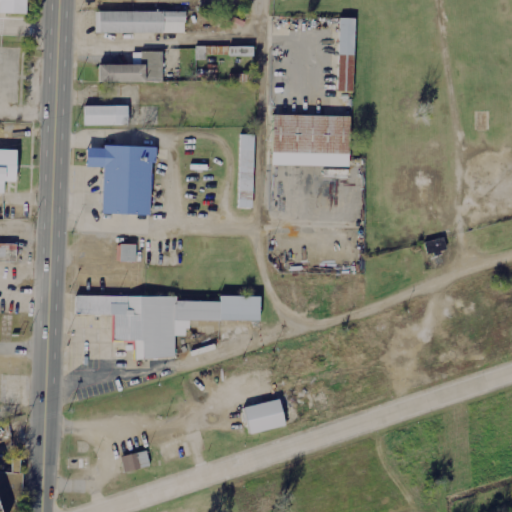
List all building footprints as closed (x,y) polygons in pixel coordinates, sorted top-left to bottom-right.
[(28,0),(0,0),(0,13),(28,14),(28,0)] [(94,34),(183,34),(183,13),(94,13),(94,34)] [(353,19),(336,19),(335,92),(352,92),(353,19)] [(253,57),(254,47),(230,47),(229,57),(253,57)] [(131,53),(131,66),(98,66),(98,83),(160,83),(160,53),(131,53)] [(127,107),(83,107),(83,126),(127,126),(127,107)] [(272,116),(271,154),(348,154),(349,117),(272,116)] [(237,209),(251,209),(252,136),(238,136),(237,209)] [(102,168),(100,214),(149,216),(152,149),(87,146),(86,167),(102,168)] [(16,151),(0,150),(0,193),(4,194),(4,182),(15,183),(16,151)] [(447,253),(444,239),(426,243),(429,257),(447,253)] [(0,261),(16,262),(17,244),(0,243),(0,261)] [(137,245),(118,245),(117,262),(136,263),(137,245)] [(259,322),(259,297),(219,297),(219,299),(73,298),(73,316),(110,317),(110,343),(132,343),(132,360),(173,361),(173,337),(185,338),(186,322),(259,322)] [(285,428),(280,401),(244,408),(249,435),(285,428)] [(121,475),(148,468),(144,452),(118,459),(121,475)] [(0,473),(0,511),(20,511),(22,476),(18,476),(19,461),(12,461),(12,474),(0,473)]
